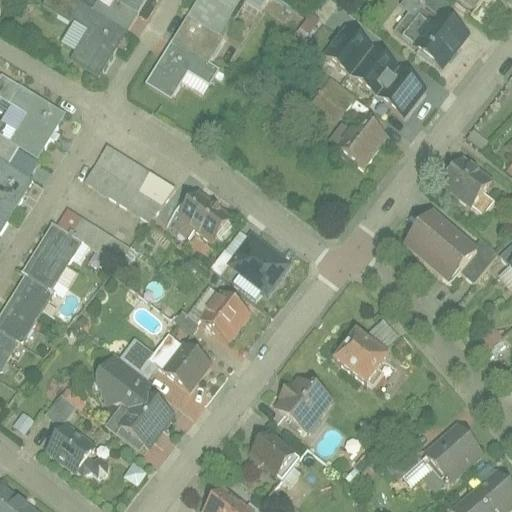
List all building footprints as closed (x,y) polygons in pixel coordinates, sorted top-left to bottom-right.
[(102,0),(95,15),(83,8),(73,25),(87,33),(74,58),(105,75),(146,0),(102,0)] [(202,0),(147,87),(172,102),(187,78),(210,92),(220,77),(209,70),(249,6),(261,14),(269,0),(202,0)] [(460,0),(475,11),(482,1),(488,6),(492,0),(460,0)] [(415,48),(441,69),(465,40),(439,19),(415,48)] [(402,120),(422,96),(401,78),(380,101),(402,120)] [(0,232),(33,181),(10,167),(21,150),(37,160),(63,120),(22,93),(11,111),(24,119),(8,142),(0,136),(0,232)] [(337,152),(362,172),(384,145),(359,125),(337,152)] [(150,227),(172,190),(105,149),(82,186),(150,227)] [(446,188),(471,209),(486,191),(462,170),(446,188)] [(226,227),(195,206),(180,228),(212,249),(226,227)] [(400,246),(441,283),(460,263),(419,225),(400,246)] [(0,376),(19,347),(24,350),(56,298),(51,295),(81,246),(52,228),(21,278),(26,281),(0,323),(0,376)] [(292,267),(251,236),(226,269),(267,300),(292,267)] [(240,312),(218,296),(197,325),(220,341),(240,312)] [(379,324),(366,339),(383,353),(396,339),(379,324)] [(476,344),(484,354),(501,340),(494,331),(476,344)] [(351,333),(327,365),(364,391),(387,359),(351,333)] [(202,365),(176,346),(156,374),(182,393),(202,365)] [(113,434),(144,455),(171,415),(106,371),(92,391),(126,414),(113,434)] [(330,404),(296,381),(272,415),(305,439),(330,404)] [(64,434),(48,456),(76,475),(92,453),(64,434)] [(481,456),(461,435),(430,465),(451,486),(481,456)] [(249,459),(276,481),(295,458),(268,436),(249,459)] [(122,481),(137,489),(144,474),(130,466),(122,481)] [(511,511),(511,492),(499,478),(460,511),(511,511)] [(242,511),(217,495),(205,511),(242,511)] [(26,511),(6,499),(0,508),(0,511),(26,511)]
